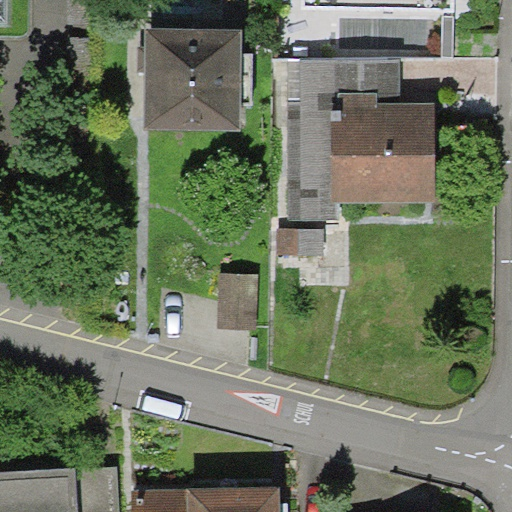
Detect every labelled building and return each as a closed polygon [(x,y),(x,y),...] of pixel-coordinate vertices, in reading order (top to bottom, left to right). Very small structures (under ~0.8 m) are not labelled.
[(449,0),(297,0),(299,56),(450,53),(449,0)] [(223,38),(132,38),(132,130),(224,130),(223,38)] [(415,115),(323,117),(325,205),(417,203),(415,115)] [(306,233),(270,233),(270,263),(306,263),(306,233)] [(249,279),(206,281),(208,323),(251,320),(249,279)] [(68,511),(66,468),(0,472),(0,511),(68,511)] [(258,511),(257,491),(166,496),(166,511),(258,511)]
